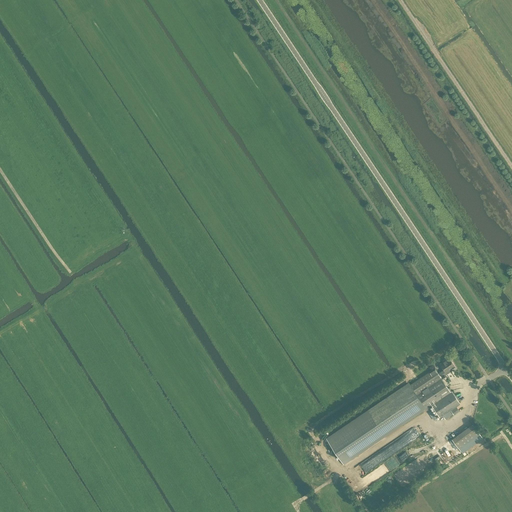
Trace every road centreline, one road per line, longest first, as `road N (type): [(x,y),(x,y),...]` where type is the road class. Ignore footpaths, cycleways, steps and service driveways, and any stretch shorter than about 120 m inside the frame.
road 1 (tertiary): [(261,0),(511,377)]
road 2 (track): [(472,386),(462,415),(446,426),(409,424),(295,503),(298,511)]
road 3 (track): [(384,511),(503,434),(511,447)]
road 4 (track): [(0,169),(70,272)]
